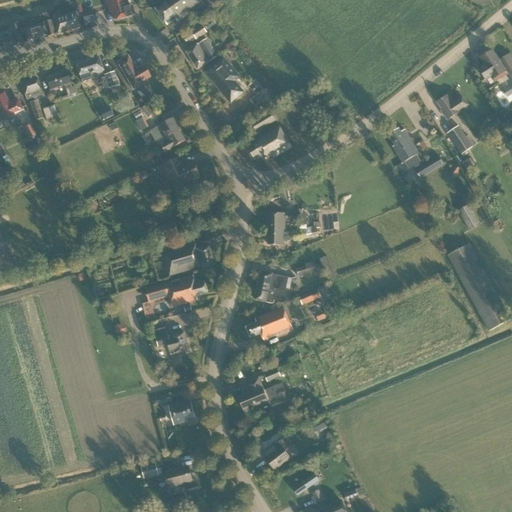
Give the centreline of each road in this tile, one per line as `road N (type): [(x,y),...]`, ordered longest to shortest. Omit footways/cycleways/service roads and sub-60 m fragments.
road 1 (tertiary): [(265,511),(229,454),(215,390),(242,208)]
road 2 (tertiary): [(229,166),(158,50),(134,34),(104,32),(0,62)]
road 3 (unclassified): [(264,180),(326,147),(511,6)]
